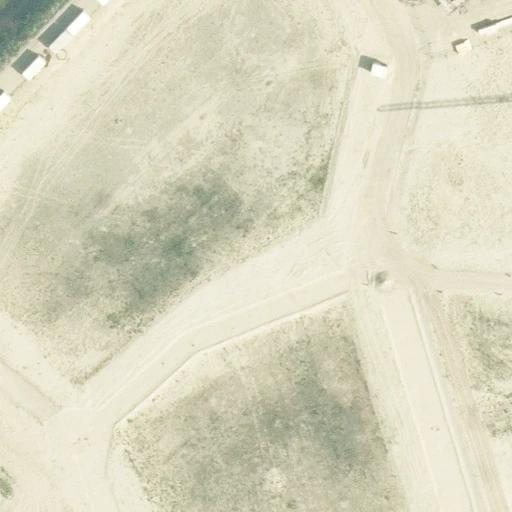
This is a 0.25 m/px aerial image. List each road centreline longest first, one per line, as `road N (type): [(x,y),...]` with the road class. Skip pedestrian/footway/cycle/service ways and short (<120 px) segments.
road 1 (residential): [(86,447),(209,329),(382,258)]
road 2 (residential): [(382,258),(374,214),(408,53),(377,0)]
road 3 (residential): [(456,511),(382,258)]
road 4 (residential): [(382,258),(511,270)]
road 5 (residential): [(0,94),(89,0)]
